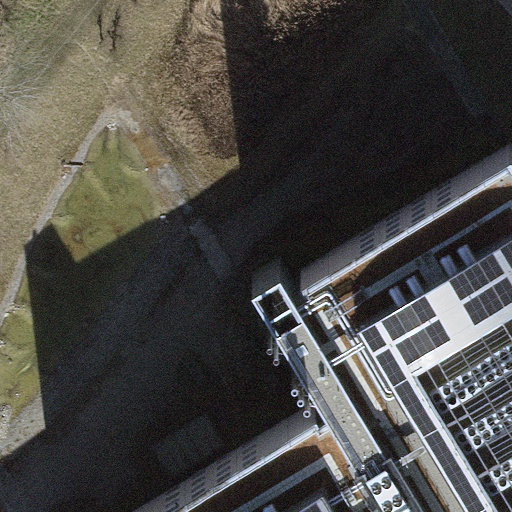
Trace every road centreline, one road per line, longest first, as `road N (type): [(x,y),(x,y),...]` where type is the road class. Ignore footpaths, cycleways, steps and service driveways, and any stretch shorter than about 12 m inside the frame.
road 1 (track): [(75,25),(219,284),(29,511)]
road 2 (track): [(95,0),(0,118)]
